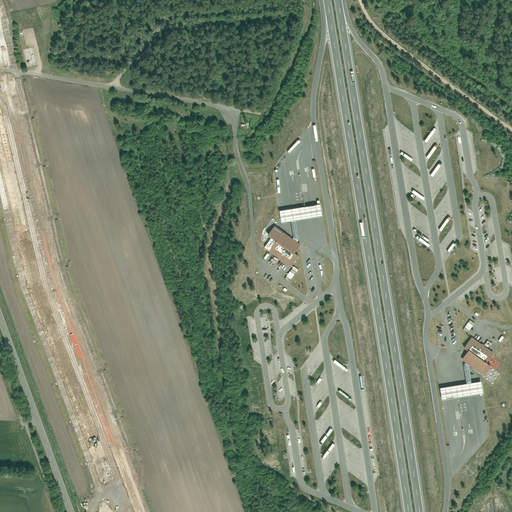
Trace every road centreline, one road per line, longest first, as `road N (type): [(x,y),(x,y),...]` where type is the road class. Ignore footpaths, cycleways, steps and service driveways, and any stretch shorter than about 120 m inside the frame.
road 1 (motorway): [(327,0),(408,511)]
road 2 (motorway): [(419,511),(338,0)]
road 3 (tertiary): [(70,511),(0,316)]
road 4 (track): [(359,0),(388,39),(511,130)]
road 5 (track): [(112,88),(159,26),(275,17)]
